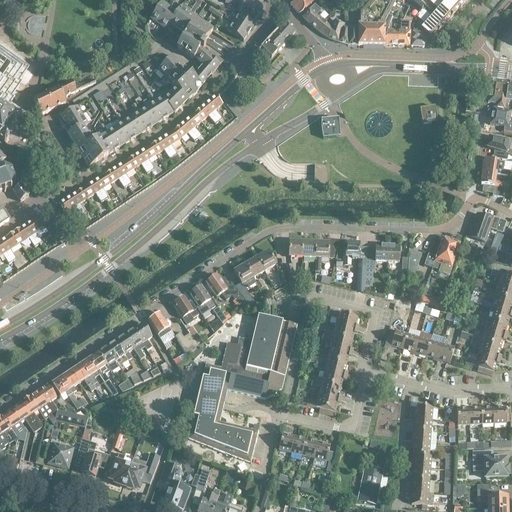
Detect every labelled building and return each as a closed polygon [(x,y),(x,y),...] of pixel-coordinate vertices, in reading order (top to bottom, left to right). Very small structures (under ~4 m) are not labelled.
[(301,4),(297,0),(295,0),(294,2),(289,6),(298,16),(300,15),(301,14),(303,13),(303,12),(304,10),(306,10),(316,0),(308,0),(303,6),(301,4)] [(396,0),(369,0),(360,11),(358,11),(358,13),(357,28),(357,47),(384,47),(384,24),(388,16),(396,0)] [(446,24),(452,17),(433,0),(431,0),(430,1),(429,2),(438,10),(434,14),(446,24)] [(433,0),(452,17),(459,9),(448,0),(446,0),(444,3),(440,0),(433,0)] [(448,0),(459,9),(465,2),(463,0),(448,0)] [(158,25),(169,9),(161,3),(150,20),(158,25)] [(261,15),(262,8),(262,5),(239,3),(239,6),(234,5),(233,12),(238,13),(261,15)] [(169,26),(177,14),(169,9),(158,25),(167,31),(170,26),(169,26)] [(177,31),(188,15),(180,9),(177,14),(169,26),(170,26),(177,31)] [(446,24),(434,14),(431,18),(422,10),(420,13),(419,14),(428,21),(439,32),(446,24)] [(222,16),(214,11),(211,15),(220,20),(222,16)] [(326,26),(316,17),(309,11),(302,19),(305,22),(312,28),(319,34),(326,26)] [(250,31),(261,15),(238,13),(232,23),(249,34),(250,32),(250,31)] [(439,32),(428,21),(419,14),(416,17),(424,25),(421,29),(432,39),(439,32)] [(185,36),(196,20),(188,15),(177,31),(185,36)] [(397,47),(398,32),(388,32),(392,17),(388,16),(384,24),(384,47),(397,47)] [(202,47),(204,43),(208,38),(213,31),(196,20),(185,36),(176,49),(193,61),(194,60),(198,52),(201,54),(202,53),(205,49),(202,47)] [(338,44),(342,29),(343,29),(343,26),(335,21),(331,29),(330,28),(326,26),(319,34),(327,40),(338,44)] [(397,47),(408,48),(410,22),(399,21),(398,32),(397,47)] [(268,43),(261,49),(271,59),(295,33),(286,22),(268,43)] [(247,37),(249,34),(232,23),(226,31),(243,42),(247,36),(247,37)] [(357,47),(357,28),(347,28),(347,29),(343,29),(342,29),(338,44),(347,46),(357,47)] [(423,48),(424,34),(418,34),(419,31),(413,31),(413,33),(412,33),(411,48),(423,48)] [(0,133),(13,127),(17,115),(7,108),(14,99),(12,97),(21,84),(19,82),(29,69),(0,48),(0,133)] [(222,63),(212,54),(208,58),(202,53),(201,54),(198,52),(194,60),(203,67),(201,69),(211,77),(222,63)] [(164,78),(178,64),(171,57),(157,71),(164,78)] [(171,85),(185,71),(178,64),(164,78),(171,85)] [(201,88),(211,77),(201,69),(193,79),(201,88)] [(187,102),(202,88),(201,88),(193,79),(185,71),(171,85),(170,85),(175,89),(187,102)] [(128,95),(139,86),(134,79),(123,88),(128,95)] [(41,117),(66,105),(63,100),(76,94),(72,82),(57,89),(33,102),(41,117)] [(504,112),(508,84),(493,82),(490,84),(488,105),(495,106),(495,110),(504,112)] [(187,102),(175,89),(170,94),(168,92),(166,93),(181,108),(187,102)] [(181,108),(166,93),(165,95),(167,97),(162,102),(174,115),(181,108)] [(113,101),(114,100),(112,97),(99,106),(105,114),(117,106),(113,101)] [(214,112),(222,106),(215,98),(204,107),(218,123),(222,120),(214,112)] [(165,121),(154,104),(152,105),(150,101),(149,100),(142,104),(146,109),(157,126),(165,121)] [(174,115),(162,102),(160,100),(156,102),(154,104),(165,121),(174,115)] [(77,107),(76,108),(60,118),(66,127),(82,116),(77,107)] [(218,123),(204,107),(194,116),(200,124),(207,118),(214,126),(218,123)] [(435,110),(434,108),(433,108),(433,109),(420,111),(423,125),(436,123),(436,124),(437,124),(437,120),(436,118),(436,116),(436,114),(435,112),(435,110)] [(146,109),(140,113),(138,114),(149,131),(157,126),(146,109)] [(490,126),(496,127),(504,128),(503,134),(511,135),(511,119),(511,120),(511,113),(508,112),(504,112),(495,110),(492,110),(490,126)] [(149,131),(138,114),(136,115),(133,111),(127,115),(141,136),(149,131)] [(372,137),(373,138),(374,138),(375,139),(376,139),(377,139),(378,139),(379,139),(380,139),(381,139),(382,139),(383,139),(384,138),(385,138),(386,138),(386,137),(387,137),(387,136),(388,136),(389,135),(390,134),(390,133),(391,133),(391,132),(391,131),(392,131),(392,130),(392,129),(392,128),(393,127),(393,126),(393,125),(393,124),(393,123),(392,123),(392,122),(392,121),(392,120),(391,120),(391,119),(391,118),(390,117),(389,116),(388,115),(387,115),(387,114),(386,114),(385,113),(384,113),(384,112),(383,112),(382,112),(381,112),(380,112),(379,112),(378,112),(377,112),(376,112),(375,112),(374,112),(374,113),(373,113),(372,113),(371,114),(370,115),(369,115),(369,116),(368,116),(368,117),(367,118),(367,119),(366,120),(366,121),(365,122),(365,123),(365,124),(365,125),(365,126),(365,127),(365,128),(365,129),(366,130),(366,131),(367,132),(367,133),(368,134),(368,135),(369,135),(370,136),(371,137),(372,137)] [(141,136),(127,115),(121,119),(124,123),(122,124),(133,142),(141,136)] [(82,116),(66,127),(70,134),(71,135),(82,127),(83,128),(88,124),(82,116)] [(194,129),(200,124),(194,116),(183,124),(197,141),(201,138),(194,129)] [(338,119),(322,121),(322,120),(321,120),(321,124),(321,126),(321,128),(321,130),(321,132),(322,133),(322,135),(322,137),(323,139),(324,139),(324,138),(340,137),(339,122),(338,119)] [(122,124),(120,126),(114,130),(125,147),(133,142),(122,124)] [(197,141),(183,124),(173,133),(179,141),(186,135),(194,144),(197,141)] [(72,145),(87,135),(90,133),(89,132),(86,133),(83,128),(82,127),(71,135),(70,134),(67,136),(72,145)] [(125,147),(114,130),(108,133),(106,135),(117,152),(125,147)] [(179,141),(173,133),(162,140),(173,158),(177,156),(171,146),(179,141)] [(92,143),(87,135),(72,145),(77,152),(92,143)] [(106,135),(104,136),(98,140),(109,157),(117,152),(106,135)] [(511,151),(509,151),(511,140),(497,137),(496,141),(489,139),(488,141),(487,141),(485,142),(485,146),(486,147),(487,147),(487,149),(494,151),(493,159),(507,162),(508,156),(511,157),(511,151)] [(92,143),(77,152),(88,170),(109,157),(98,140),(98,139),(92,143)] [(156,156),(163,152),(169,161),(173,158),(162,140),(150,148),(156,156)] [(156,156),(150,148),(139,155),(150,173),(154,170),(148,161),(156,156)] [(150,173),(139,155),(127,162),(133,171),(140,166),(146,175),(150,173)] [(484,160),(482,173),(495,176),(495,175),(507,177),(507,178),(511,178),(511,172),(503,171),(504,163),(497,162),(484,160)] [(125,176),(133,171),(127,162),(116,170),(127,188),(131,185),(125,176)] [(18,189),(14,183),(14,182),(11,173),(3,170),(0,171),(0,193),(9,190),(10,191),(11,190),(12,192),(12,193),(20,203),(28,197),(21,187),(18,189)] [(127,188),(116,170),(105,177),(110,185),(117,181),(123,190),(127,188)] [(506,184),(494,182),(495,176),(482,173),(480,186),(493,188),(496,188),(495,196),(505,198),(511,185),(511,181),(511,178),(507,178),(506,184)] [(103,190),(110,185),(105,177),(93,184),(105,202),(109,199),(103,190)] [(105,202),(93,184),(82,191),(87,200),(95,195),(101,205),(105,202)] [(87,200),(82,191),(70,198),(82,216),(86,214),(80,205),(87,200)] [(82,216),(70,198),(59,206),(64,215),(72,210),(78,219),(82,216)] [(0,227),(9,222),(3,212),(0,213),(0,227)] [(484,244),(489,230),(502,235),(506,223),(493,219),(492,221),(476,216),(468,239),(484,244)] [(36,233),(44,227),(39,219),(26,227),(38,245),(42,242),(36,233)] [(38,245),(26,227),(13,235),(19,244),(28,238),(34,248),(38,245)] [(10,250),(19,244),(13,235),(0,244),(12,262),(16,259),(10,250)] [(440,266),(449,241),(442,239),(435,258),(427,255),(423,266),(438,272),(440,266)] [(449,241),(440,266),(446,267),(440,284),(444,286),(459,245),(449,241)] [(12,262),(0,244),(0,243),(0,256),(2,255),(8,264),(12,262)] [(302,259),(302,243),(289,243),(289,258),(302,259)] [(315,259),(316,244),(302,243),(302,259),(315,259)] [(320,273),(320,266),(321,259),(328,259),(329,244),(316,244),(315,259),(314,276),(319,276),(319,273),(320,273)] [(345,244),(345,252),(343,252),(343,266),(349,267),(349,258),(358,258),(358,245),(345,244)] [(387,263),(387,246),(375,246),(375,263),(387,263)] [(387,246),(387,263),(399,263),(400,246),(387,246)] [(408,262),(408,274),(414,276),(422,255),(409,251),(408,262)] [(256,259),(264,272),(275,266),(267,253),(256,259)] [(264,272),(256,259),(245,266),(253,279),(264,272)] [(365,263),(365,262),(358,262),(357,284),(356,293),(365,295),(365,285),(365,278),(365,263)] [(256,284),(253,279),(245,266),(233,273),(240,285),(235,288),(244,300),(248,308),(249,308),(254,305),(246,291),(256,284)] [(295,284),(292,266),(285,267),(288,285),(295,284)] [(500,280),(498,286),(511,290),(511,273),(507,272),(505,276),(492,272),(491,277),(500,280)] [(284,273),(277,274),(279,284),(280,284),(280,287),(286,284),(286,283),(284,273)] [(244,300),(235,288),(232,285),(229,287),(223,280),(220,282),(216,277),(205,284),(216,299),(221,295),(226,302),(232,297),(235,301),(236,300),(241,306),(242,305),(245,310),(248,308),(244,300)] [(320,284),(329,286),(331,280),(322,278),(320,284)] [(476,280),(474,287),(481,289),(483,282),(476,280)] [(261,281),(255,285),(259,291),(260,290),(261,292),(265,289),(264,288),(265,287),(261,281)] [(487,291),(485,295),(511,303),(511,290),(498,286),(496,293),(487,291)] [(209,312),(215,309),(200,287),(189,295),(198,307),(196,309),(201,317),(209,312)] [(493,303),(491,309),(510,315),(511,308),(511,303),(485,295),(484,300),(493,303)] [(182,320),(180,321),(187,331),(190,329),(188,327),(194,323),(192,320),(198,316),(195,311),(189,303),(187,305),(183,299),(172,306),(182,320)] [(423,323),(427,309),(424,308),(425,306),(417,303),(416,307),(423,310),(422,314),(420,321),(423,323)] [(358,315),(343,311),(323,306),(321,316),(337,320),(335,327),(363,333),(364,332),(358,331),(359,328),(355,327),(358,315)] [(406,308),(403,317),(415,321),(418,311),(406,308)] [(228,321),(224,316),(224,317),(218,309),(213,312),(222,325),(223,326),(228,322),(227,321),(228,321)] [(427,309),(423,323),(424,323),(426,315),(430,317),(432,311),(427,309)] [(480,314),(479,318),(507,327),(510,315),(491,309),(489,317),(480,314)] [(159,340),(171,333),(159,315),(148,322),(159,340)] [(252,342),(242,340),(240,348),(226,345),(221,369),(205,365),(196,404),(197,404),(200,401),(215,405),(217,409),(218,409),(222,390),(266,401),(282,391),(297,326),(258,317),(252,342)] [(486,326),(484,333),(503,338),(507,327),(479,318),(477,324),(486,326)] [(142,345),(145,348),(147,352),(152,349),(147,342),(152,339),(142,324),(133,330),(142,345)] [(323,336),(351,343),(353,336),(357,336),(358,333),(363,335),(363,333),(335,327),(333,334),(324,331),(323,336)] [(202,342),(196,334),(192,328),(190,329),(187,331),(189,334),(197,346),(202,342)] [(124,336),(133,351),(140,361),(145,358),(140,351),(145,348),(142,345),(133,330),(124,336)] [(402,351),(407,336),(391,331),(390,336),(393,337),(390,348),(402,351)] [(198,348),(189,334),(184,339),(180,333),(175,338),(188,358),(198,348)] [(473,337),(472,342),(500,350),(503,338),(484,333),(482,340),(473,337)] [(133,351),(124,336),(115,342),(128,362),(132,359),(128,354),(133,351)] [(351,343),(323,336),(322,341),(331,343),(329,350),(358,357),(359,356),(353,354),(354,351),(350,350),(351,343)] [(414,355),(419,339),(407,336),(402,351),(414,355)] [(163,347),(167,353),(178,345),(174,339),(163,347)] [(426,358),(430,343),(419,339),(414,355),(426,358)] [(442,346),(437,361),(449,365),(454,349),(447,348),(449,343),(443,341),(442,346)] [(128,362),(115,342),(107,348),(121,370),(124,369),(122,366),(128,362)] [(479,349),(477,356),(496,362),(500,350),(472,342),(471,346),(479,349)] [(430,343),(426,358),(437,361),(442,346),(430,343)] [(121,371),(121,370),(107,348),(98,354),(109,371),(110,373),(110,374),(119,368),(121,371)] [(198,349),(190,357),(194,362),(202,353),(198,349)] [(318,359),(346,366),(348,359),(352,360),(352,357),(358,358),(358,357),(329,350),(328,357),(319,355),(318,359)] [(110,373),(109,371),(98,354),(89,360),(99,376),(105,385),(109,382),(105,376),(110,373)] [(467,360),(465,366),(474,368),(478,369),(482,371),(485,372),(489,373),(493,374),(493,373),(496,362),(477,356),(475,363),(467,360)] [(177,359),(173,361),(177,369),(181,365),(177,359)] [(346,366),(318,359),(317,364),(325,366),(324,373),(353,380),(353,379),(347,378),(348,375),(344,374),(346,366)] [(99,376),(89,360),(80,367),(95,390),(99,388),(94,380),(99,376)] [(145,361),(141,363),(147,372),(151,370),(145,361)] [(159,367),(163,374),(170,371),(166,363),(159,367)] [(95,390),(80,367),(71,373),(79,385),(84,382),(91,393),(95,390)] [(153,378),(160,375),(157,369),(150,374),(153,378)] [(147,372),(140,377),(143,382),(150,379),(147,372)] [(79,385),(71,373),(61,379),(72,395),(76,393),(73,388),(79,385)] [(312,383),(340,390),(342,382),(346,383),(347,380),(352,382),(353,380),(324,373),(322,380),(313,378),(312,383)] [(134,386),(141,383),(137,375),(130,377),(134,386)] [(72,395),(61,379),(52,385),(60,397),(66,394),(77,411),(81,409),(77,403),(72,395)] [(118,388),(122,394),(132,390),(128,381),(118,388)] [(312,383),(311,387),(320,390),(318,397),(337,401),(339,397),(340,390),(312,383)] [(39,393),(55,417),(57,411),(51,402),(56,399),(48,387),(47,387),(39,393)] [(55,417),(39,393),(29,399),(38,411),(45,421),(49,419),(53,425),(55,417)] [(306,406),(306,407),(311,408),(315,409),(320,410),(323,411),(327,412),(331,413),(335,414),(337,405),(337,401),(318,397),(317,404),(308,401),(307,402),(306,406)] [(38,411),(29,399),(21,405),(36,428),(35,433),(42,429),(42,427),(33,414),(38,411)] [(196,404),(187,440),(251,465),(259,432),(215,422),(218,409),(217,409),(215,405),(200,401),(197,404),(196,404)] [(415,421),(431,422),(432,409),(422,409),(422,405),(416,404),(415,421)] [(36,428),(21,405),(12,411),(20,423),(24,420),(34,434),(35,433),(36,428)] [(481,426),(481,410),(469,411),(469,426),(481,426)] [(493,425),(493,410),(481,410),(481,426),(493,425)] [(493,410),(493,425),(506,425),(505,410),(493,410)] [(20,423),(12,411),(3,417),(18,440),(22,437),(22,436),(15,427),(20,423)] [(469,426),(469,411),(456,411),(457,427),(469,426)] [(51,433),(49,440),(50,440),(51,435),(58,437),(61,425),(60,424),(62,418),(63,419),(64,413),(57,412),(56,417),(55,417),(53,425),(53,426),(52,433),(51,433)] [(18,440),(3,417),(0,418),(0,431),(2,435),(6,433),(16,447),(18,440)] [(67,417),(66,422),(80,426),(81,421),(67,417)] [(431,422),(415,421),(414,433),(431,434),(431,422)] [(118,428),(111,449),(118,452),(126,430),(118,428)] [(431,434),(414,433),(413,445),(430,446),(431,434)] [(291,454),(294,439),(282,436),(278,452),(291,454)] [(302,457),(306,442),(294,439),(291,454),(302,457)] [(104,471),(108,457),(94,452),(97,446),(87,442),(82,441),(78,454),(86,457),(81,474),(87,476),(87,479),(94,481),(95,479),(98,469),(104,471)] [(314,460),(318,444),(306,442),(302,457),(314,460)] [(318,444),(314,460),(326,463),(330,447),(318,444)] [(430,446),(413,445),(412,457),(431,458),(429,458),(430,446)] [(67,470),(72,451),(53,446),(48,465),(67,470)] [(484,480),(506,479),(506,477),(508,477),(508,469),(506,469),(506,460),(489,461),(489,453),(471,453),(472,467),(484,467),(484,480)] [(123,488),(130,467),(132,461),(124,459),(124,458),(118,456),(116,463),(116,462),(109,481),(115,483),(114,485),(123,488)] [(414,469),(430,470),(431,458),(412,457),(415,458),(414,469)] [(138,470),(130,467),(123,488),(132,491),(133,489),(139,491),(145,472),(147,466),(141,463),(138,470)] [(182,511),(189,491),(187,490),(188,485),(180,482),(181,481),(171,477),(175,467),(165,463),(156,489),(167,493),(163,505),(182,511)] [(316,467),(314,474),(326,477),(328,470),(316,467)] [(365,469),(358,502),(375,505),(382,472),(365,469)] [(430,470),(414,469),(413,481),(430,482),(430,470)] [(195,492),(203,495),(207,482),(210,473),(202,471),(195,492)] [(443,485),(444,478),(434,477),(433,484),(443,485)] [(247,497),(256,501),(257,501),(263,487),(249,481),(245,491),(249,493),(247,497)] [(430,482),(413,481),(412,493),(429,494),(430,482)] [(212,511),(216,502),(220,493),(214,491),(212,497),(205,495),(198,511),(212,511)] [(266,492),(262,502),(270,504),(272,504),(274,494),(266,492)] [(507,498),(493,498),(488,498),(488,492),(477,492),(477,504),(487,503),(487,511),(507,511),(507,498)] [(429,494),(412,493),(411,506),(422,507),(422,511),(427,511),(427,507),(432,507),(433,495),(429,494)] [(223,505),(216,502),(212,511),(226,511),(229,505),(231,498),(226,496),(223,505)] [(433,500),(432,511),(441,511),(443,502),(433,500)] [(303,511),(296,510),(297,504),(291,503),(290,508),(289,511),(303,511)]
